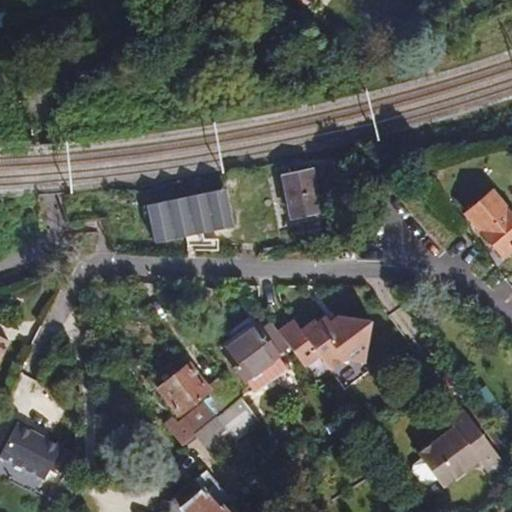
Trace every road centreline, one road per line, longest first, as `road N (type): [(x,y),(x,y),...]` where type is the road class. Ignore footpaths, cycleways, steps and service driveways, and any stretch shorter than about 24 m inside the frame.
road 1 (residential): [(434,261),(376,269),(69,264)]
road 2 (unknown): [(117,264),(66,308),(36,376)]
road 3 (residential): [(434,261),(391,228),(360,158)]
